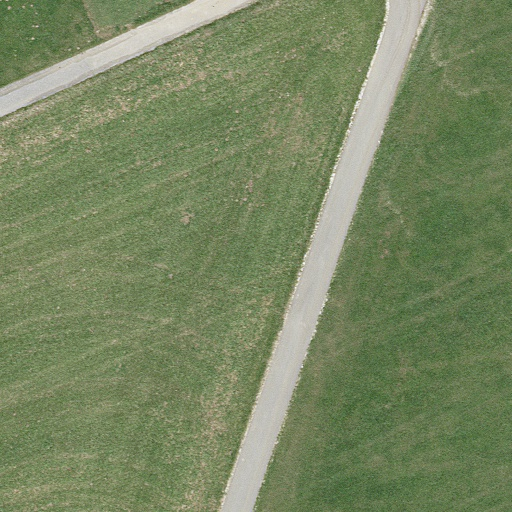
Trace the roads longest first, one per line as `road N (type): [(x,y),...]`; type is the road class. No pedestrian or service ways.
road 1 (track): [(236,511),(407,0)]
road 2 (track): [(249,0),(0,114)]
